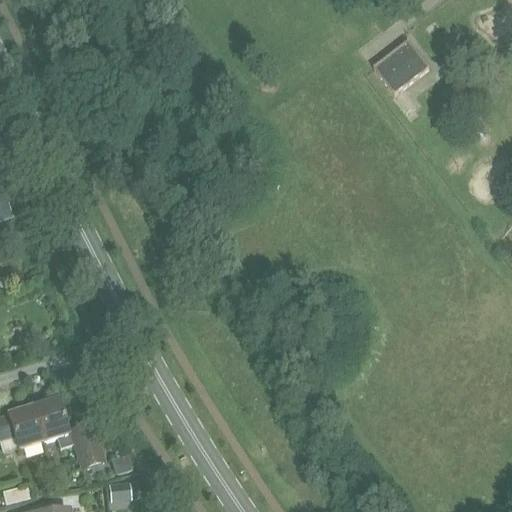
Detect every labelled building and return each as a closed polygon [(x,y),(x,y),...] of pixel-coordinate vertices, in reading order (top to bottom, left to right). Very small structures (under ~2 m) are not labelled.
[(395,98),(430,71),(409,44),(374,71),(395,98)] [(0,224),(12,220),(4,198),(0,198),(0,224)] [(57,401),(31,409),(42,444),(56,439),(60,450),(75,445),(82,470),(104,463),(92,425),(67,433),(57,401)] [(19,451),(42,444),(31,409),(8,416),(9,419),(0,421),(0,442),(15,438),(19,451)] [(110,504),(131,502),(129,488),(109,490),(110,504)] [(29,489),(2,495),(5,508),(31,502),(29,489)]
